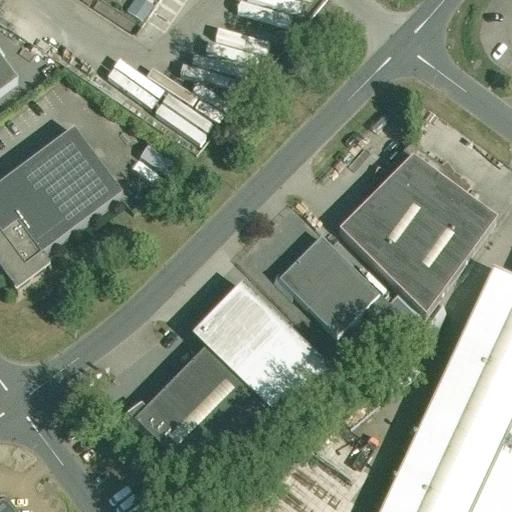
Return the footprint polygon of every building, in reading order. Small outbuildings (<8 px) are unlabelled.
[(135,3),(127,15),(142,25),(150,13),(135,3)] [(0,97),(17,85),(0,62),(0,97)] [(73,136),(0,189),(0,274),(18,298),(19,297),(16,292),(46,270),(50,274),(51,273),(48,268),(41,260),(121,200),(73,136)] [(358,199),(367,208),(338,237),(424,323),(496,225),(462,200),(469,191),(410,147),(358,199)] [(378,301),(320,243),(293,270),(290,267),(272,284),(291,303),(293,301),(336,343),(378,301)] [(511,511),(511,286),(491,277),(381,511),(511,511)] [(140,409),(125,420),(186,481),(271,421),(331,379),(241,291),(191,342),(204,354),(145,414),(140,409)]
